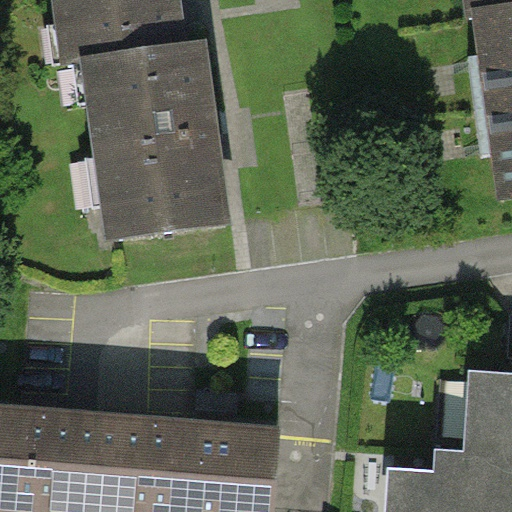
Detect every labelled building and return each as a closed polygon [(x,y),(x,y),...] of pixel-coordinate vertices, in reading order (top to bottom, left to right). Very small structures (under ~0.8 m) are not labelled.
[(183,0),(55,0),(63,66),(83,64),(190,51),(183,0)] [(511,0),(474,0),(480,38),(489,37),(511,33),(511,0)] [(511,33),(489,37),(511,221),(511,33)] [(211,48),(190,51),(83,64),(107,254),(234,238),(211,48)] [(393,473),(390,511),(511,511),(511,380),(472,378),(467,455),(437,453),(436,476),(393,473)] [(0,410),(0,511),(276,511),(283,433),(0,410)]
